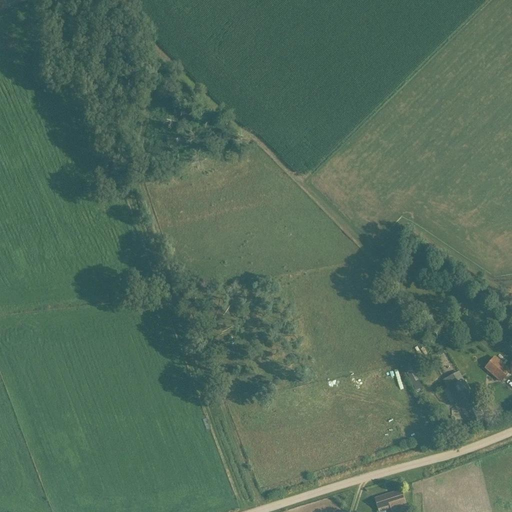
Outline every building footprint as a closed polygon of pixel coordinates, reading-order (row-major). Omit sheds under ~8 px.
[(405,256),(411,260),(416,253),(410,249),(405,256)] [(486,368),(502,381),(511,372),(495,358),(486,368)] [(410,362),(403,365),(417,393),(424,389),(410,362)] [(462,409),(471,425),(484,418),(464,380),(463,380),(459,372),(443,381),(457,406),(456,407),(458,411),(462,409)] [(408,511),(409,511),(402,490),(375,499),(378,508),(379,511),(391,508),(392,511),(408,511)]
